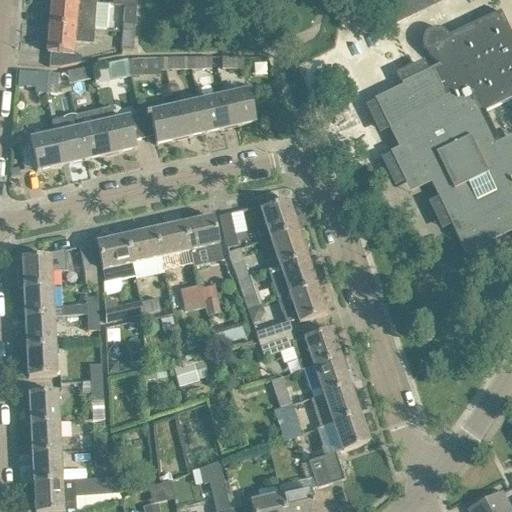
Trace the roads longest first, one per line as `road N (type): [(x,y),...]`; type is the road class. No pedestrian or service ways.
road 1 (residential): [(424,488),(309,170),(286,161),(0,224)]
road 2 (unclassified): [(424,488),(511,371)]
